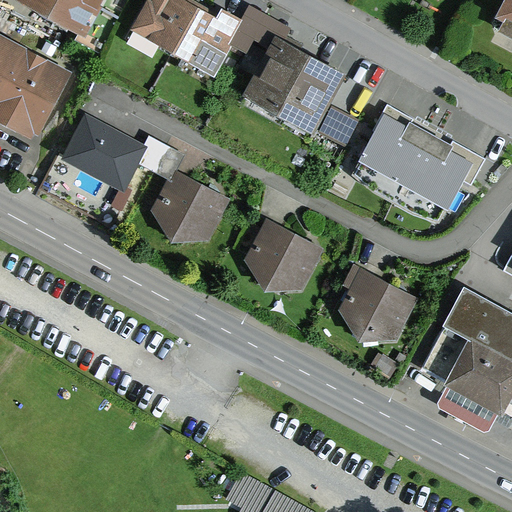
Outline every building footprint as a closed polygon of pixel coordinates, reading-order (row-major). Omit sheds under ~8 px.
[(34,0),(82,26),(96,0),(34,0)] [(200,0),(144,0),(126,34),(169,57),(200,0)] [(245,21),(207,0),(200,0),(169,57),(212,81),(245,21)] [(511,0),(500,0),(493,15),(511,25),(511,0)] [(346,70),(274,30),(242,87),(314,127),(346,70)] [(67,71),(0,34),(0,110),(28,126),(32,120),(38,124),(67,71)] [(482,157),(385,101),(347,167),(444,223),(482,157)] [(320,125),(319,127),(347,141),(348,139),(359,119),(360,117),(332,102),(331,104),(320,125)] [(143,145),(87,114),(67,151),(123,181),(143,145)] [(232,197),(175,162),(148,205),(206,240),(232,197)] [(322,246),(266,214),(237,263),(294,295),(322,246)] [(421,298),(358,262),(329,312),(391,348),(421,298)] [(511,308),(468,286),(427,365),(504,405),(511,390),(511,308)] [(316,511),(244,464),(214,505),(224,511),(316,511)]
